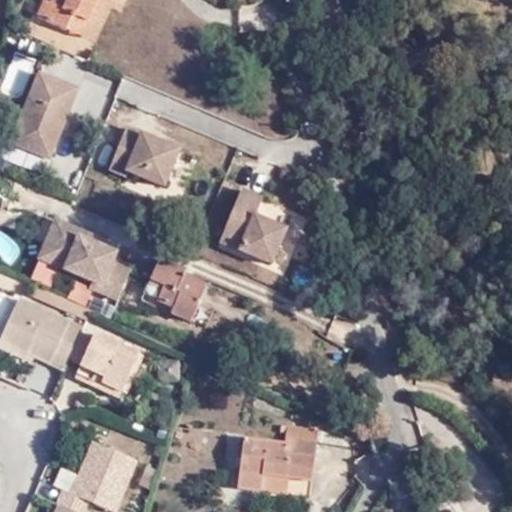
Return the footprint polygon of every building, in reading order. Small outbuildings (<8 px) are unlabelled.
[(72,22),(87,28),(96,0),(97,0),(106,3),(106,0),(53,0),(49,12),(41,9),(36,24),(66,38),(72,22)] [(81,44),(87,28),(72,22),(66,38),(81,44)] [(74,96),(38,82),(9,151),(46,165),(74,96)] [(152,154),(154,147),(125,132),(121,140),(152,154)] [(175,157),(154,147),(152,154),(121,140),(105,175),(122,182),(125,176),(162,191),(175,157)] [(257,208),(237,198),(214,252),(267,273),(282,239),(250,225),(257,208)] [(52,269),(49,274),(82,290),(80,295),(107,309),(121,281),(100,272),(105,261),(81,251),(83,246),(47,231),(36,255),(48,262),(46,265),(52,269)] [(31,266),(49,274),(52,269),(46,265),(48,262),(36,255),(31,266)] [(178,282),(181,274),(154,263),(149,276),(145,286),(159,291),(153,304),(159,307),(157,310),(169,313),(168,319),(187,327),(202,291),(178,282)] [(0,349),(20,358),(58,373),(63,364),(71,346),(76,334),(10,304),(0,327),(0,349)] [(82,349),(73,369),(68,381),(81,387),(85,379),(115,393),(131,359),(86,339),(82,349)] [(71,346),(63,364),(73,369),(82,349),(71,346)] [(0,357),(17,365),(20,358),(0,349),(0,357)] [(112,399),(115,393),(85,379),(81,387),(112,399)] [(256,480),(299,487),(302,488),(310,446),(276,439),(275,448),(237,441),(228,490),(252,496),(256,480)] [(57,492),(49,508),(54,510),(58,511),(78,511),(80,506),(95,511),(109,511),(129,466),(84,449),(66,496),(57,492)] [(296,504),(299,487),(256,480),(252,496),(296,504)]
